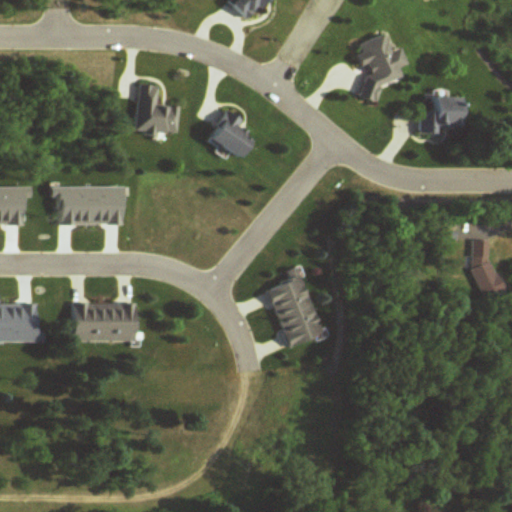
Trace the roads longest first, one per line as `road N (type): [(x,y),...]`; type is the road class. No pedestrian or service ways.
road 1 (residential): [(511,178),(381,175),(234,62),(172,42),(138,34),(0,36)]
road 2 (residential): [(250,375),(224,303),(182,275),(146,266),(0,268)]
road 3 (residential): [(333,144),(206,288)]
